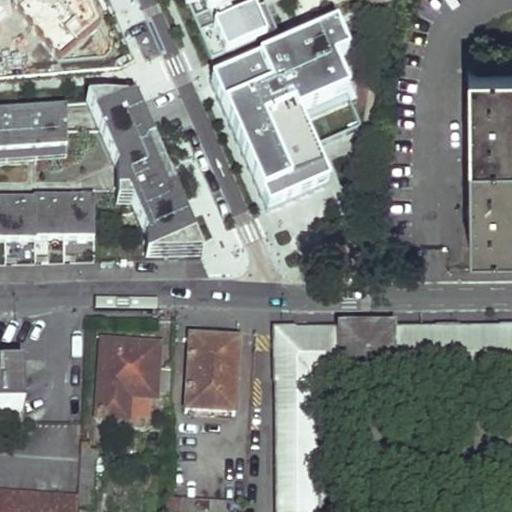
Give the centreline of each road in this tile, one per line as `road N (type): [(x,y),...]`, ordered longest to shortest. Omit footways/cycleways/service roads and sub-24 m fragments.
road 1 (residential): [(268,296),(249,231),(147,0)]
road 2 (residential): [(0,297),(268,296)]
road 3 (residential): [(268,296),(511,295)]
